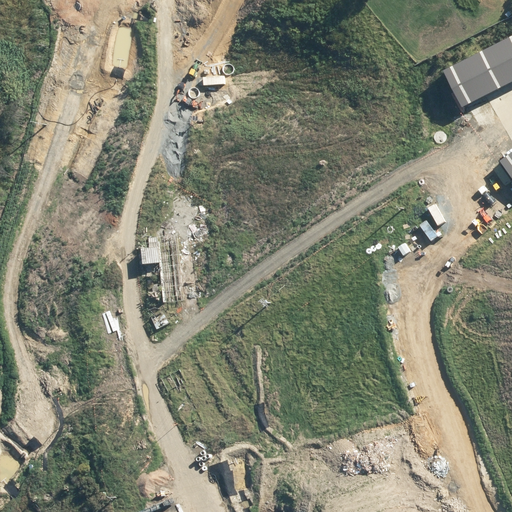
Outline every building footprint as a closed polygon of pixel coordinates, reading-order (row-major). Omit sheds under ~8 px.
[(511,35),(510,32),(446,63),(467,105),(511,82),(511,35)] [(511,150),(498,160),(511,179),(511,150)] [(179,236),(144,238),(145,250),(139,250),(140,265),(160,264),(163,303),(184,301),(179,236)] [(162,311),(151,318),(158,331),(169,324),(162,311)] [(182,421),(176,424),(183,436),(188,433),(191,438),(199,434),(170,375),(161,380),(182,421)]
